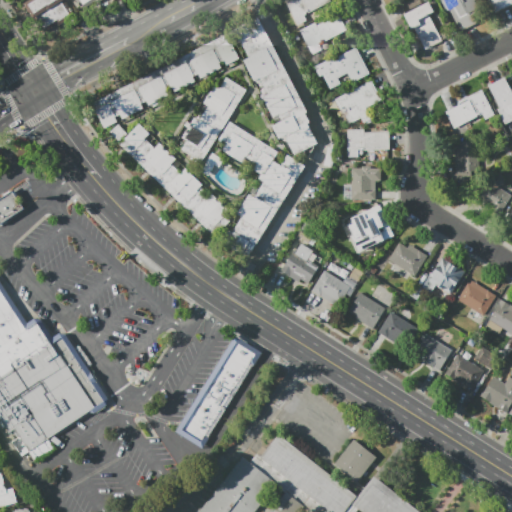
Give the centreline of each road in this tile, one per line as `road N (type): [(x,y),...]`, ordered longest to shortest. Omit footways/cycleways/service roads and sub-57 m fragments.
road 1 (secondary): [(511,473),(166,251)]
road 2 (residential): [(364,0),(412,87),(421,213),(511,267)]
